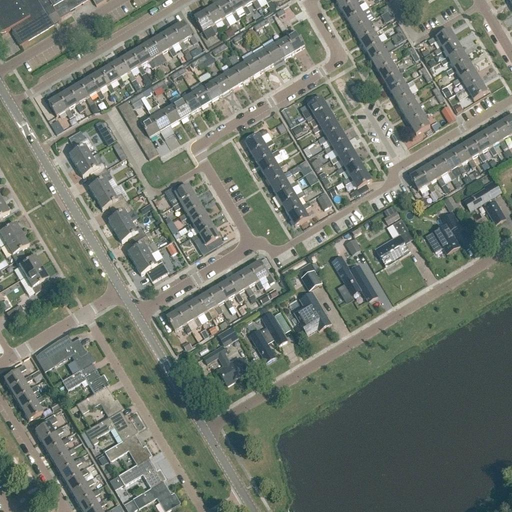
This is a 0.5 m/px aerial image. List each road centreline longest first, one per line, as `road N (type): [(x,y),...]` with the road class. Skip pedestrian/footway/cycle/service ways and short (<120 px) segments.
road 1 (residential): [(205,432),(511,243)]
road 2 (residential): [(251,246),(199,154),(335,64),(335,48),(306,0)]
road 3 (residential): [(202,511),(84,314)]
road 4 (unclassified): [(121,290),(9,104)]
road 5 (residential): [(0,395),(68,511),(11,511),(0,492)]
road 6 (residential): [(9,104),(185,0)]
road 7 (residential): [(398,166),(385,188),(282,250),(251,246)]
road 8 (residential): [(0,72),(121,0)]
road 9 (unclassified): [(205,432),(136,316)]
road 10 (residential): [(136,316),(251,246)]
road 11 (residential): [(398,166),(511,99)]
